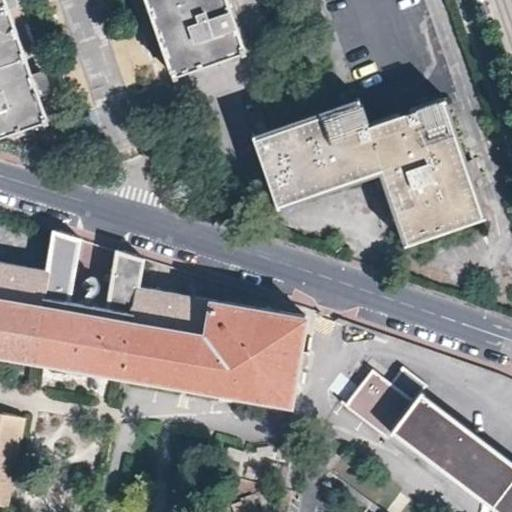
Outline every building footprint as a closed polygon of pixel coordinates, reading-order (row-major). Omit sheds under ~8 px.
[(0,0),(0,134),(46,119),(48,117),(40,95),(50,92),(42,69),(32,73),(9,6),(19,2),(18,0),(146,0),(157,30),(147,34),(155,55),(165,51),(173,74),(245,49),(228,0),(0,0)] [(483,215),(443,97),(368,123),(360,99),(254,136),(277,203),(382,167),(409,241),(483,215)] [(47,266),(0,260),(0,354),(123,376),(287,406),(292,383),(302,385),(305,370),(310,371),(312,363),(313,354),(308,353),(310,339),(301,337),(305,313),(142,283),(147,256),(118,247),(110,294),(79,289),(88,238),(55,228),(47,266)] [(511,511),(511,460),(424,392),(430,383),(407,366),(397,378),(393,383),(376,370),(349,404),(351,406),(349,409),(389,441),(392,436),(396,431),(452,475),(501,511),(511,511)] [(0,498),(8,503),(24,415),(0,411),(0,498)] [(392,436),(389,441),(402,451),(444,483),(452,475),(396,431),(392,436)]
